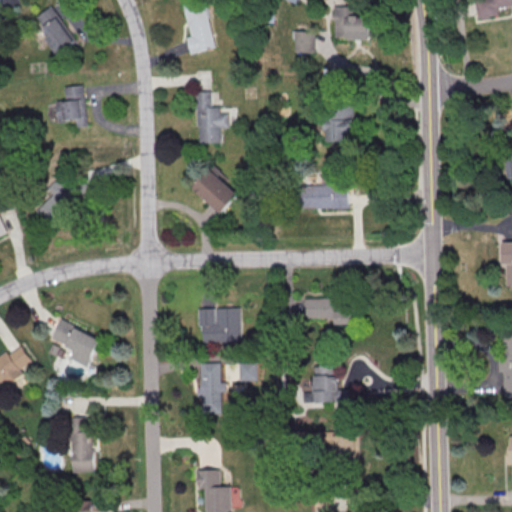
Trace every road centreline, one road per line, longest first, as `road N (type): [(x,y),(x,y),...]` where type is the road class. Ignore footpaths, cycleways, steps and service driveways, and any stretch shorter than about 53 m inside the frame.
road 1 (tertiary): [(440,511),(421,0)]
road 2 (residential): [(433,254),(148,262),(0,290)]
road 3 (residential): [(148,262),(138,37),(125,0)]
road 4 (residential): [(153,511),(148,262)]
